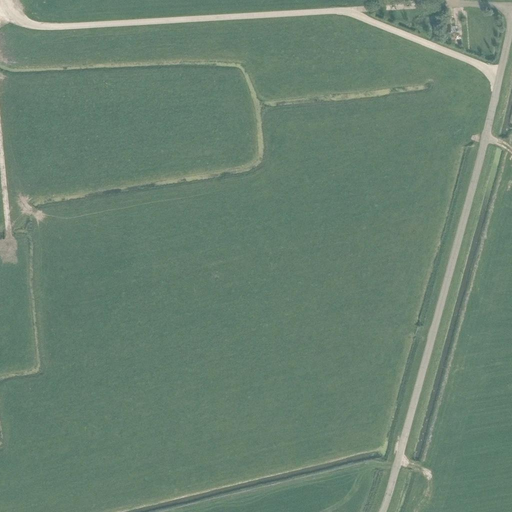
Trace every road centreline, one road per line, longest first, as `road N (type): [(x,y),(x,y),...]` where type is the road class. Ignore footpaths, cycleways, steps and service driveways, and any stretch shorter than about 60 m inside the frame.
road 1 (unclassified): [(500,73),(347,10),(56,27),(26,24),(6,8)]
road 2 (unclassified): [(382,511),(500,73)]
